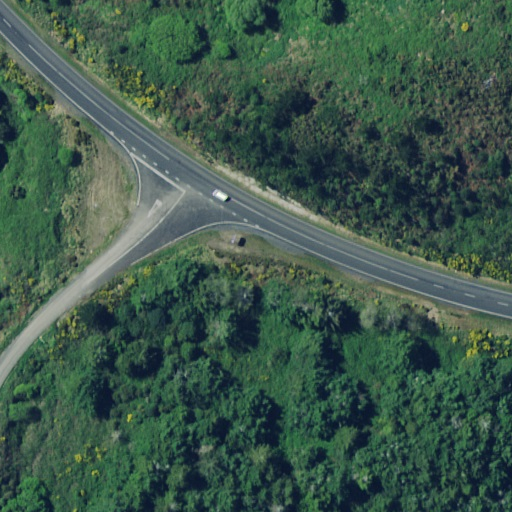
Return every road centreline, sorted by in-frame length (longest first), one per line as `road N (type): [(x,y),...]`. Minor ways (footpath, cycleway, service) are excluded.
road 1 (primary): [(511,305),(401,276),(270,227),(183,178)]
road 2 (unclassified): [(183,178),(91,258),(0,379)]
road 3 (primary): [(183,178),(54,79),(0,18)]
